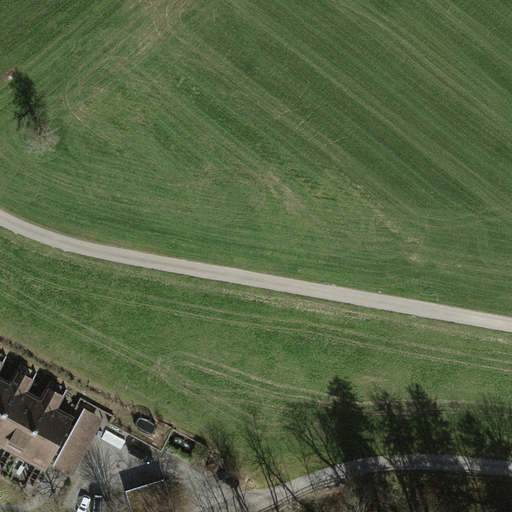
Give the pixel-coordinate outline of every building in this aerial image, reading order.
[(0,361),(0,401),(11,382),(0,375),(0,367),(3,363),(0,361)] [(17,371),(11,382),(0,401),(0,435),(16,444),(41,398),(27,391),(33,380),(17,371)] [(47,387),(41,398),(16,444),(47,462),(69,422),(73,416),(57,407),(63,396),(47,387)] [(75,426),(69,422),(47,462),(72,476),(104,418),(84,408),(75,426)] [(165,483),(128,495),(133,511),(145,511),(171,504),(165,483)]
